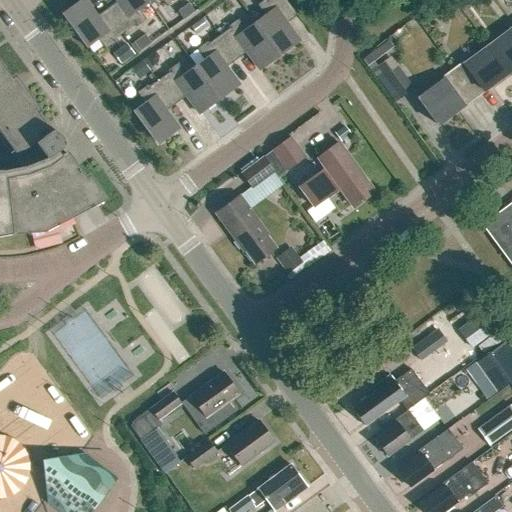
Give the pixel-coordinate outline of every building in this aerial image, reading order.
[(97,39),(104,50),(115,42),(113,40),(123,33),(106,9),(96,16),(84,0),(81,0),(63,14),(87,46),(97,39)] [(106,9),(123,33),(134,25),(135,27),(145,20),(138,9),(146,3),(144,0),(115,0),(116,1),(106,9)] [(223,14),(233,7),(227,0),(218,7),(223,14)] [(264,16),(255,23),(278,55),(298,41),(286,23),(296,16),(284,0),(263,0),(256,5),(264,16)] [(246,52),(258,70),(278,55),(255,23),(245,30),(237,19),(227,26),(228,28),(218,36),(236,60),(246,52)] [(197,22),(190,27),(195,35),(202,29),(197,22)] [(511,28),(490,45),(510,71),(511,70),(511,28)] [(140,51),(151,43),(145,35),(134,43),(140,51)] [(194,67),(218,99),(238,85),(225,67),(236,60),(218,36),(208,43),(207,41),(196,49),(204,59),(194,67)] [(134,56),(126,45),(117,52),(125,62),(134,56)] [(510,71),(490,45),(465,63),(464,61),(452,69),(474,98),(510,71)] [(157,63),(158,56),(155,51),(146,58),(152,67),(157,63)] [(413,89),(390,58),(377,68),(373,63),(369,66),(395,103),(413,89)] [(0,233),(11,233),(43,227),(59,221),(69,217),(73,216),(82,210),(92,204),(101,198),(78,167),(67,151),(64,153),(61,149),(64,146),(64,143),(63,140),(62,137),(60,135),(58,133),(55,131),(52,129),(49,132),(46,128),(48,127),(22,92),(19,87),(0,61),(0,140),(20,168),(25,167),(27,173),(5,177),(0,177),(0,233)] [(150,71),(149,69),(142,61),(130,70),(138,80),(150,71)] [(186,96),(198,114),(218,99),(194,67),(184,74),(176,63),(167,71),(168,73),(158,80),(175,104),(186,96)] [(474,98),(452,69),(442,77),(443,80),(417,98),(437,125),(474,98)] [(134,111),(157,143),(178,129),(165,111),(175,104),(158,80),(148,88),(146,86),(136,93),(144,104),(134,111)] [(349,136),(351,135),(344,126),(334,133),(341,142),(343,141),(349,136)] [(271,150),(286,171),(306,157),(291,136),(271,150)] [(373,194),(337,143),(313,160),(320,169),(317,171),(318,173),(298,187),(313,207),(326,198),(327,200),(341,190),(354,208),(373,194)] [(251,189),(274,172),(263,156),(239,173),(251,189)] [(239,195),(215,213),(243,252),(245,251),(254,263),(275,248),(266,235),(268,234),(239,195)] [(511,203),(482,225),(511,264),(511,203)] [(276,259),(287,274),(303,263),(291,247),(276,259)] [(511,335),(511,321),(506,314),(500,319),(511,335)] [(475,339),(482,333),(475,324),(468,329),(475,339)] [(487,354),(503,342),(496,332),(479,344),(487,354)] [(411,363),(429,351),(422,341),(404,354),(411,363)] [(498,391),(511,381),(511,349),(506,342),(477,362),(498,391)] [(374,393),(352,409),(364,426),(400,400),(407,410),(451,377),(446,370),(436,377),(432,372),(419,381),(410,369),(393,382),(389,376),(371,388),(374,393)] [(222,405),(239,393),(223,372),(190,396),(206,417),(211,423),(217,424),(226,417),(227,412),(222,405)] [(479,405),(494,395),(485,382),(470,392),(479,405)] [(132,421),(130,426),(141,440),(162,425),(159,421),(181,404),(172,391),(149,408),(132,421)] [(446,429),(467,413),(457,401),(436,417),(446,429)] [(489,446),(511,428),(511,407),(510,405),(476,429),(489,446)] [(422,431),(414,420),(407,410),(395,419),(398,423),(374,440),(387,457),(422,431)] [(241,466),(274,442),(258,420),(225,444),(241,466)] [(417,451),(419,454),(397,471),(409,488),(445,462),(462,449),(447,429),(417,451)] [(217,452),(208,439),(184,457),(194,469),(217,452)] [(488,483),(478,471),(472,461),(441,485),(443,487),(421,504),(426,511),(444,511),(470,493),(471,495),(488,483)] [(248,495),(228,510),(229,511),(242,511),(253,504),(255,507),(265,500),(271,508),(274,511),(307,486),(290,464),(257,488),(257,489),(248,495)] [(99,483),(80,509),(83,511),(90,511),(107,489),(99,483)] [(495,497),(474,511),(495,511),(502,507),(495,497)]
